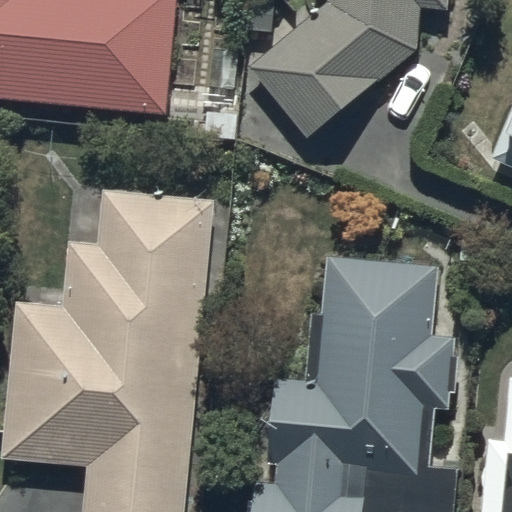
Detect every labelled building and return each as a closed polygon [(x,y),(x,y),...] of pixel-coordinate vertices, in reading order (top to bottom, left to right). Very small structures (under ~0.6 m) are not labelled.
[(0,0),(0,87),(164,104),(174,0),(0,0)] [(317,0),(253,57),(307,128),(419,43),(421,1),(448,1),(448,0),(317,0)] [(511,106),(488,166),(511,176),(511,106)] [(184,511),(209,191),(107,183),(103,237),(69,234),(65,295),(15,291),(3,451),(85,457),(80,511),(184,511)] [(439,264),(329,251),(316,372),(278,368),(268,454),(277,455),(275,477),(253,475),(249,511),(453,511),(459,460),(423,456),(429,399),(445,401),(453,331),(432,329),(439,264)] [(511,511),(511,368),(509,368),(502,433),(489,432),(480,511),(511,511)]
